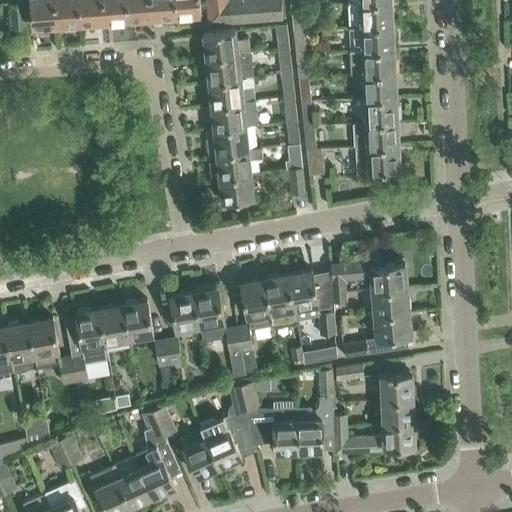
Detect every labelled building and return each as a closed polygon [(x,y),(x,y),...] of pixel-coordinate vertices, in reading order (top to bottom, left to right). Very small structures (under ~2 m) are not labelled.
[(27,24),(26,0),(10,1),(12,25),(27,24)] [(55,0),(30,0),(33,25),(57,23),(55,0)] [(81,21),(79,0),(55,0),(57,23),(81,21)] [(105,19),(103,0),(79,0),(81,21),(105,19)] [(129,17),(127,0),(103,0),(105,19),(129,17)] [(153,15),(151,0),(127,0),(129,17),(153,15)] [(151,0),(153,15),(177,13),(175,0),(151,0)] [(202,11),(200,0),(175,0),(177,13),(202,11)] [(232,21),(230,0),(206,0),(208,23),(232,21)] [(246,20),(244,0),(230,0),(232,21),(246,20)] [(258,19),(256,0),(244,0),(246,20),(258,19)] [(271,18),(269,0),(256,0),(258,19),(271,18)] [(283,17),(282,0),(269,0),(271,18),(283,17)] [(392,0),(376,0),(360,1),(348,1),(349,25),(393,23),(392,0)] [(301,12),(292,12),(294,29),(303,28),(301,12)] [(290,46),(288,22),(276,23),(279,48),(290,46)] [(399,37),(398,28),(393,23),(349,25),(351,49),(394,47),(394,38),(399,37)] [(252,51),(250,37),(239,38),(238,28),(203,31),(206,56),(252,51)] [(306,52),(303,28),(294,29),(296,53),(306,52)] [(293,70),(290,46),(279,48),(281,71),(293,70)] [(395,71),(394,47),(351,49),(352,72),(363,72),(363,73),(395,71)] [(254,75),(252,51),(206,56),(208,80),(254,75)] [(307,59),(297,60),(299,76),(308,76),(307,59)] [(296,94),(293,70),(281,71),(284,95),(296,94)] [(397,95),(395,71),(363,73),(364,97),(397,95)] [(246,100),(244,86),(255,84),(254,75),(208,80),(211,104),(246,100)] [(309,83),(300,83),(302,100),(311,99),(309,83)] [(298,118),(296,94),(284,95),(287,119),(298,118)] [(398,119),(397,95),(364,97),(366,121),(398,119)] [(259,122),(257,99),(246,100),(211,104),(214,127),(248,124),(259,122)] [(312,107),(302,107),(304,123),(314,123),(312,107)] [(301,142),(298,118),(287,119),(289,143),(301,142)] [(366,121),(354,121),(356,145),(399,143),(398,119),(366,121)] [(251,147),(248,124),(214,127),(206,128),(208,152),(251,147)] [(315,131),(305,132),(307,148),(316,147),(315,131)] [(304,165),(301,142),(289,143),(292,167),(304,165)] [(401,167),(399,143),(356,145),(357,175),(373,174),(373,169),(401,167)] [(253,171),(252,158),(264,156),(263,146),(251,147),(208,152),(211,176),(219,175),(253,171)] [(324,171),(321,147),(321,146),(316,147),(307,148),(310,173),(324,171)] [(307,191),(304,165),(292,167),(289,167),(292,192),(307,191)] [(256,196),(253,171),(219,175),(222,199),(256,196)] [(405,261),(377,263),(376,258),(331,261),(331,269),(333,292),(347,291),(346,277),(370,275),(371,288),(407,285),(405,261)] [(333,292),(331,269),(313,271),(313,268),(289,272),(297,317),(319,313),(321,332),(336,330),(335,300),(334,300),(333,292)] [(297,317),(289,272),(265,277),(273,322),(297,317)] [(273,322),(265,277),(241,281),(247,316),(248,316),(248,320),(237,322),(241,349),(254,346),(250,326),(273,322)] [(225,320),(218,285),(194,289),(200,324),(203,339),(228,335),(231,351),(241,349),(237,322),(225,324),(225,320)] [(409,309),(407,285),(371,288),(373,312),(409,309)] [(200,324),(194,289),(170,294),(176,329),(200,324)] [(348,298),(347,291),(333,292),(334,300),(335,300),(348,298)] [(154,332),(148,298),(124,302),(130,336),(154,332)] [(130,336),(124,302),(101,306),(107,340),(130,336)] [(80,327),(68,329),(73,354),(85,351),(86,361),(110,357),(107,340),(101,306),(77,310),(80,327)] [(411,333),(409,309),(373,312),(375,337),(411,333)] [(62,356),(54,315),(30,319),(38,365),(62,361),(66,381),(77,378),(73,354),(62,356)] [(38,365),(30,319),(6,323),(15,369),(38,365)] [(0,371),(15,369),(6,323),(0,324),(0,371)] [(184,359),(179,333),(166,335),(171,361),(184,359)] [(171,361),(166,335),(155,337),(160,363),(171,361)] [(367,338),(343,342),(346,354),(369,350),(367,338)] [(301,341),(290,343),(292,356),(303,354),(301,341)] [(337,344),(326,346),(328,357),(338,355),(337,344)] [(85,351),(73,354),(77,378),(89,376),(86,361),(85,351)] [(335,434),(335,423),(334,411),(335,411),(333,365),(332,361),(320,363),(320,367),(320,400),(320,403),(318,406),(315,408),(314,410),(313,412),(313,414),(313,415),(299,415),(300,449),(302,449),(303,452),(312,452),(314,448),(324,448),(324,435),(335,434)] [(364,373),(363,361),(337,365),(337,378),(364,373)] [(380,373),(381,397),(414,396),(414,394),(416,393),(416,384),(413,383),(413,372),(393,373),(393,370),(389,370),(389,373),(380,373)] [(254,374),(241,376),(242,381),(248,407),(261,404),(254,374)] [(257,448),(248,407),(242,381),(229,384),(233,400),(230,403),(229,406),(229,409),(229,412),(202,424),(220,464),(222,463),(224,465),(232,462),(232,459),(257,448)] [(128,392),(116,394),(118,405),(130,403),(128,392)] [(415,420),(414,396),(381,397),(382,421),(415,420)] [(177,427),(166,403),(154,407),(166,432),(177,427)] [(248,407),(256,442),(275,438),(275,450),(286,450),(287,453),(297,452),(298,449),(300,449),(299,415),(298,415),(298,404),(275,405),(262,405),(261,404),(248,407)] [(175,484),(164,462),(177,457),(166,432),(154,407),(142,410),(149,426),(144,428),(149,446),(134,453),(153,494),(155,493),(157,496),(166,492),(165,489),(175,484)] [(348,411),(335,411),(334,411),(335,423),(349,422),(348,411)] [(38,414),(40,427),(52,425),(49,412),(38,414)] [(110,435),(102,416),(102,415),(95,418),(103,438),(110,435)] [(416,444),(415,420),(382,421),(382,433),(349,434),(349,422),(335,423),(335,434),(336,451),(385,448),(385,445),(400,445),(402,447),(411,447),(412,444),(416,444)] [(220,464),(202,424),(203,426),(181,436),(198,474),(207,470),(210,472),(218,468),(218,465),(220,464)] [(84,455),(73,430),(60,436),(71,460),(84,455)] [(71,460),(60,436),(50,441),(61,465),(71,460)] [(153,494),(134,453),(113,463),(131,504),(153,494)] [(18,484),(5,455),(0,457),(0,478),(5,490),(18,484)] [(131,504),(113,463),(91,472),(108,511),(113,511),(119,509),(121,511),(130,508),(130,504),(131,504)] [(46,491),(52,504),(55,511),(82,511),(79,505),(87,502),(75,477),(45,490),(46,491)] [(55,511),(52,504),(46,491),(24,501),(28,511),(55,511)]
